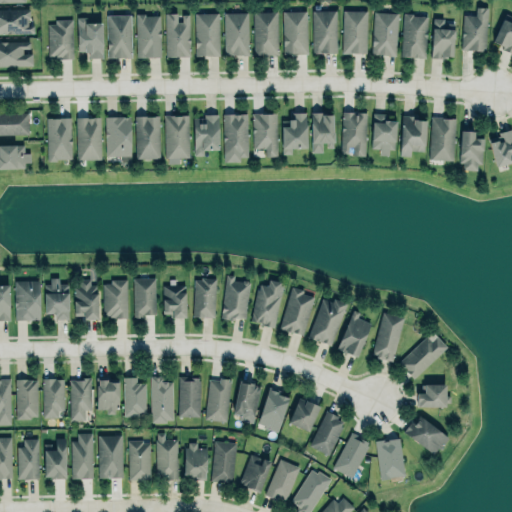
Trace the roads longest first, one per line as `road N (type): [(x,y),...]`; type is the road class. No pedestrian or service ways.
road 1 (residential): [(0,90),(340,81),(494,91)]
road 2 (residential): [(0,351),(247,350),(377,401)]
road 3 (residential): [(242,511),(0,509)]
